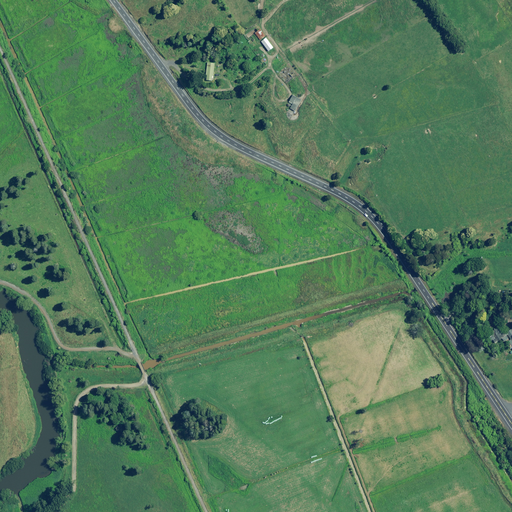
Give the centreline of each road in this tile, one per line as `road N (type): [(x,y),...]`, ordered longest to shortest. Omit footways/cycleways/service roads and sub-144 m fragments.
road 1 (primary): [(110,0),(214,134),(327,187),(376,221),(511,426)]
road 2 (track): [(60,511),(75,494),(78,402),(89,389),(147,378)]
road 3 (track): [(137,357),(62,347),(44,311),(0,282)]
